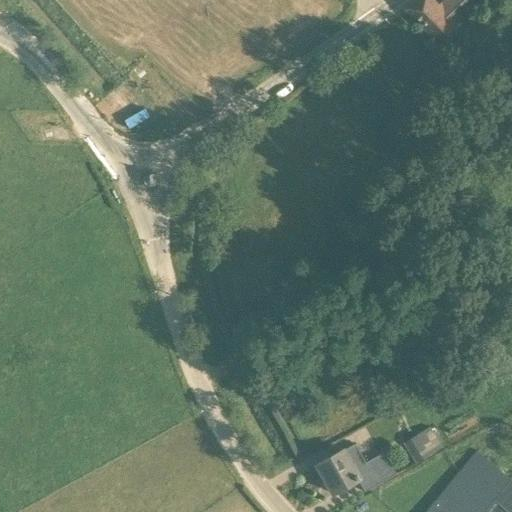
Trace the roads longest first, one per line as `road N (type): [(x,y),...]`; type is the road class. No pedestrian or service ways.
road 1 (unclassified): [(283,511),(219,434),(177,328),(153,231)]
road 2 (tertiary): [(187,147),(378,15)]
road 3 (tertiary): [(0,27),(105,141)]
